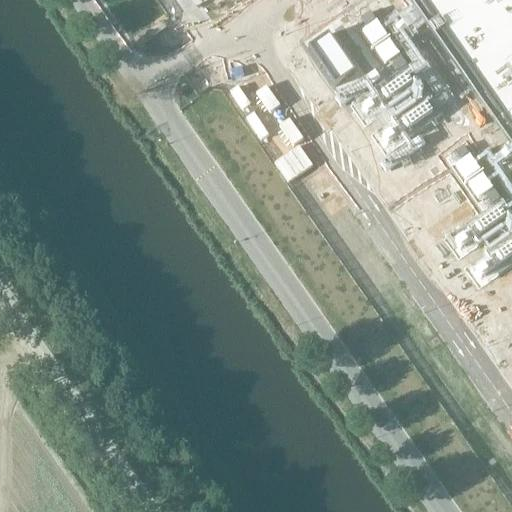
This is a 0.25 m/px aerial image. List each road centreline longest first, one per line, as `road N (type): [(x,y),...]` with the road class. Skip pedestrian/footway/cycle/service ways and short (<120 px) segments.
road 1 (unclassified): [(442,511),(78,0)]
road 2 (unclassified): [(0,284),(158,511)]
